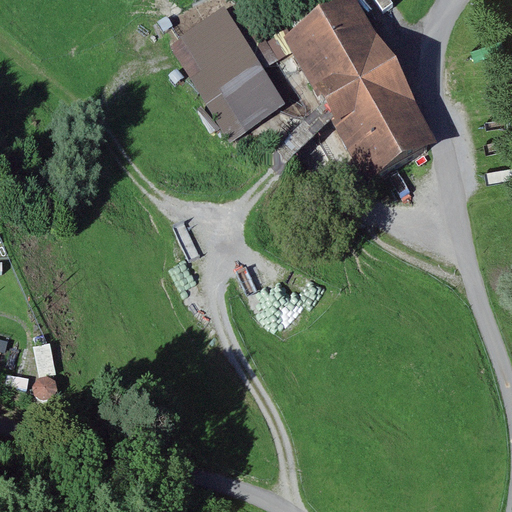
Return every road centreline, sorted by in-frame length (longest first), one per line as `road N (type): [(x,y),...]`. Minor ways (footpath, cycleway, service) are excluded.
road 1 (unclassified): [(511,392),(470,270),(435,69),(436,39),(455,0)]
road 2 (unclassified): [(0,426),(227,487),(285,511)]
